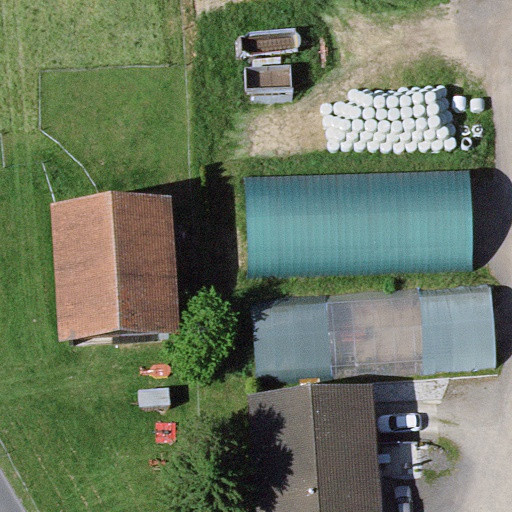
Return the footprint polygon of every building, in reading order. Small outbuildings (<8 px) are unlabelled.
[(301,257),(477,252),(474,166),(249,173),(252,268),(275,268),(274,231),(300,230),(301,257)] [(180,338),(174,206),(57,212),(62,343),(180,338)] [(497,286),(422,288),(424,362),(499,360),(497,286)] [(258,307),(261,370),(334,366),(331,303),(258,307)] [(384,511),(373,393),(247,404),(257,511),(384,511)]
